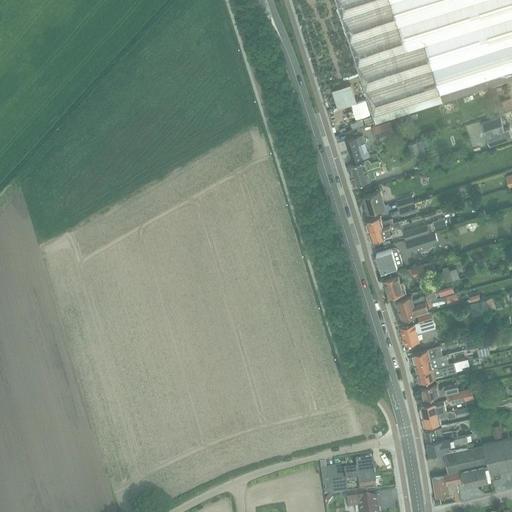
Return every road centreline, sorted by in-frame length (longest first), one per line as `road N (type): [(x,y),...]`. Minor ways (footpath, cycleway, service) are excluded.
road 1 (secondary): [(296,78),(406,437)]
road 2 (unclassified): [(175,511),(293,462),(406,437)]
